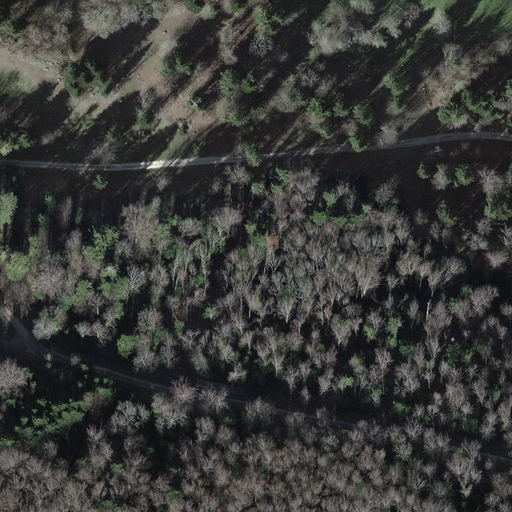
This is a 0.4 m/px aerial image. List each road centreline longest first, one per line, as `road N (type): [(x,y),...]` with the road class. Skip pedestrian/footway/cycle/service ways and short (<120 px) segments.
road 1 (track): [(0,304),(50,354),(145,384),(511,462)]
road 2 (track): [(0,160),(111,169),(511,138)]
